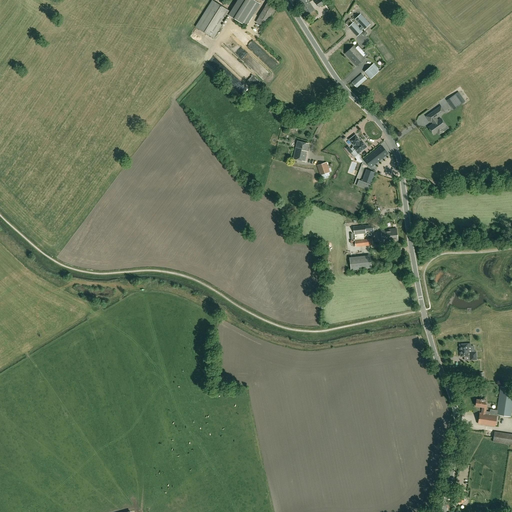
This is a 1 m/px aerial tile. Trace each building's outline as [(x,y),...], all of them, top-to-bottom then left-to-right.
[(196,27),(214,38),(230,11),(212,0),(196,27)] [(260,4),(252,0),(240,0),(229,17),(246,26),(260,4)] [(264,28),(279,5),(270,0),(269,0),(256,23),(264,28)] [(315,10),(307,0),(296,0),(295,1),(306,16),(315,10)] [(346,24),(348,27),(357,36),(362,32),(360,30),(363,28),(365,29),(369,25),(360,15),(355,19),(362,26),(359,29),(350,20),(346,24)] [(345,54),(351,60),(360,51),(354,45),(345,54)] [(366,58),(360,51),(351,60),(356,66),(366,58)] [(374,63),(364,72),(371,79),(381,69),(379,67),(378,68),(374,63)] [(362,74),(352,83),(357,88),(366,79),(362,74)] [(453,111),(465,102),(458,92),(446,101),(453,111)] [(438,132),(439,134),(444,131),(441,127),(445,124),(441,118),(438,120),(436,118),(445,112),(441,106),(427,116),(431,122),(433,121),(434,122),(434,124),(429,127),(434,135),(438,132)] [(355,149),(359,154),(362,151),(366,147),(366,146),(365,144),(364,144),(362,141),(361,141),(357,137),(357,138),(355,136),(349,140),(354,146),(351,149),(349,147),(346,149),(350,154),(353,152),(352,151),(355,149)] [(307,152),(309,144),(298,141),(296,147),(293,158),(305,161),(307,154),(306,154),(307,151),(307,152)] [(371,167),(386,155),(388,154),(382,146),(364,159),(371,167)] [(320,175),(330,172),(327,162),(317,165),(320,175)] [(370,183),(374,172),(367,170),(363,181),(370,183)] [(373,225),(354,227),(355,234),(366,233),(366,231),(374,231),(373,225)] [(381,230),(383,243),(398,241),(397,229),(381,230)] [(373,245),(372,238),(355,240),(356,247),(373,245)] [(350,259),(351,272),(372,270),(371,257),(350,259)] [(460,344),(460,356),(470,356),(470,360),(477,360),(476,352),(468,352),(468,347),(471,347),(471,344),(460,344)] [(511,417),(511,407),(511,388),(501,387),(497,410),(497,415),(511,417)] [(485,414),(486,412),(487,405),(485,404),(486,399),(480,398),(480,400),(477,399),(476,406),(482,407),(482,413),(480,413),(478,424),(495,426),(497,416),(490,415),(485,414)] [(487,430),(476,428),(474,442),(485,443),(487,430)] [(511,444),(511,434),(495,431),(493,442),(511,444)]
